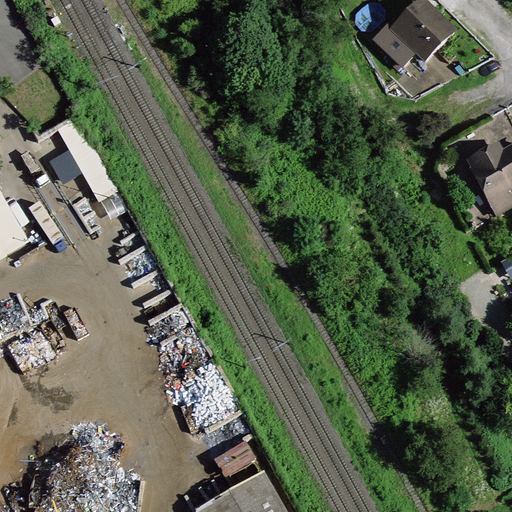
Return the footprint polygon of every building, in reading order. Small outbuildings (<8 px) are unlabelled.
[(325,24),(347,15),(342,2),(320,12),(325,24)] [(427,6),(422,2),(393,32),(426,63),(455,33),(427,6)] [(362,50),(357,36),(346,40),(352,54),(362,50)] [(352,54),(346,40),(335,45),(341,59),(352,54)] [(341,101),(367,88),(360,75),(334,87),(341,101)] [(386,82),(366,93),(372,104),(392,93),(386,82)] [(377,122),(384,136),(409,122),(401,109),(377,122)] [(410,125),(388,137),(395,150),(417,138),(410,125)] [(365,150),(366,146),(359,133),(356,132),(344,140),(343,144),(350,155),(354,156),(365,150)] [(470,161),(472,165),(500,150),(498,146),(483,154),(470,161)] [(401,171),(422,159),(416,148),(395,160),(401,171)] [(500,150),(472,165),(475,170),(472,171),(497,216),(511,207),(511,148),(502,154),(500,150)] [(425,164),(403,177),(409,188),(431,175),(425,164)] [(0,237),(8,251),(24,242),(0,199),(0,237)] [(196,511),(284,511),(262,473),(196,511)]
